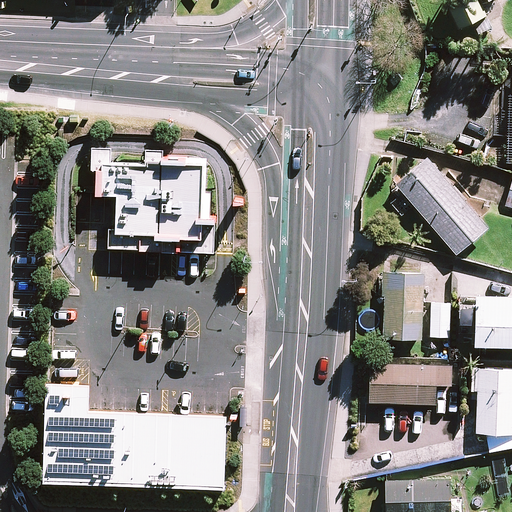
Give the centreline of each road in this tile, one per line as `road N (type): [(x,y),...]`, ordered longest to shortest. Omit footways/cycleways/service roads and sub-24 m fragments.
road 1 (secondary): [(302,311),(273,249),(271,166),(254,136),(198,93)]
road 2 (secondary): [(290,511),(302,311)]
road 3 (tertiary): [(0,60),(154,69)]
road 4 (secondary): [(179,62),(261,23),(288,0)]
